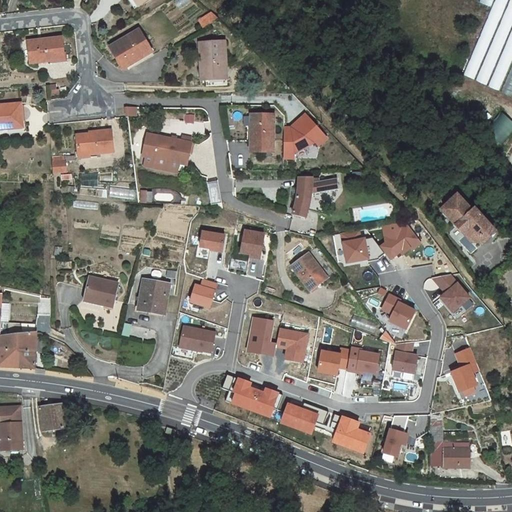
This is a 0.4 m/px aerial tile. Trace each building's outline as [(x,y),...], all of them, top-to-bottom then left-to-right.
[(125,0),(131,9),(137,5),(134,0),(125,0)] [(511,94),(511,0),(481,0),(480,3),(491,7),(465,78),(511,94)] [(198,20),(203,28),(218,19),(213,11),(198,20)] [(148,47),(139,29),(108,47),(117,68),(129,61),(128,59),(148,47)] [(63,39),(29,42),(31,64),(65,61),(63,39)] [(199,40),(198,70),(206,70),(205,78),(226,78),(226,40),(199,40)] [(152,54),(148,47),(128,59),(129,61),(131,65),(152,54)] [(22,105),(0,105),(0,129),(7,130),(7,125),(22,124),(22,105)] [(328,136),(307,111),(296,120),(300,125),(295,126),(292,124),(285,124),(285,155),(294,155),(294,149),(315,139),(319,143),(328,136)] [(274,112),(256,112),(256,126),(251,126),(251,149),(274,149),(274,112)] [(80,131),(80,148),(92,146),(92,150),(116,149),(115,128),(98,128),(98,130),(80,131)] [(156,155),(160,134),(149,132),(145,152),(148,153),(156,155)] [(181,162),(189,163),(194,141),(185,139),(160,134),(156,155),(155,156),(181,162)] [(156,155),(148,153),(146,163),(179,170),(181,162),(155,156),(156,155)] [(70,156),(57,158),(58,168),(71,166),(70,156)] [(312,181),(297,180),(297,190),(296,197),(294,205),(293,217),(306,219),(309,210),(310,203),(312,198),(338,191),(335,180),(312,186),(312,181)] [(222,203),(219,183),(210,185),(213,205),(222,203)] [(456,195),(440,209),(469,242),(479,245),(475,241),(490,228),(473,209),(470,211),(456,195)] [(382,226),(385,242),(380,246),(391,260),(401,254),(402,255),(410,250),(412,251),(423,244),(408,224),(402,227),(398,223),(382,226)] [(494,232),(490,228),(475,241),(479,245),(494,232)] [(266,233),(245,230),(240,254),(251,255),(250,258),(261,260),(266,233)] [(360,230),(341,234),(347,264),(371,261),(366,238),(362,239),(360,230)] [(203,231),(199,249),(223,253),(226,235),(203,231)] [(328,280),(311,257),(294,269),(311,293),(328,280)] [(452,275),(433,279),(446,295),(441,298),(453,313),(472,298),(452,275)] [(121,283),(91,276),(87,297),(107,302),(106,306),(116,308),(121,283)] [(218,284),(203,279),(202,285),(195,284),(190,303),(211,309),(218,284)] [(138,313),(147,315),(148,311),(149,309),(166,312),(171,285),(143,281),(138,313)] [(402,300),(390,293),(382,310),(393,315),(390,321),(408,330),(418,310),(401,302),(402,300)] [(107,302),(87,297),(86,304),(106,308),(106,306),(107,302)] [(167,312),(166,312),(149,309),(148,311),(147,315),(147,318),(165,321),(165,319),(166,319),(167,312)] [(275,321),(253,318),(248,351),(275,356),(276,348),(277,344),(271,342),(275,321)] [(216,333),(183,326),(179,348),(212,356),(216,333)] [(309,333),(280,328),(276,348),(286,350),(284,359),(304,363),(309,333)] [(21,329),(0,330),(0,360),(3,361),(17,362),(21,329)] [(32,365),(34,329),(21,329),(17,362),(21,363),(32,365)] [(415,342),(396,346),(393,370),(416,374),(419,355),(413,354),(415,342)] [(378,374),(381,354),(362,351),(363,346),(352,344),(351,349),(348,369),(348,370),(378,374)] [(340,354),(321,351),(318,371),(337,374),(338,367),(348,369),(351,349),(340,348),(340,354)] [(470,348),(456,354),(461,368),(451,373),(460,394),(480,386),(471,365),(476,363),(470,348)] [(281,393),(266,388),(265,392),(252,387),(253,384),(239,377),(231,403),(272,419),(281,393)] [(62,424),(59,401),(38,404),(41,426),(62,424)] [(321,415),(288,403),(280,423),(313,435),(321,415)] [(0,447),(21,447),(21,408),(0,408),(0,447)] [(361,423),(343,416),(333,444),(366,454),(372,434),(360,428),(361,423)] [(395,417),(393,426),(405,427),(407,418),(395,417)] [(409,436),(391,431),(385,454),(398,458),(401,445),(406,446),(409,436)] [(470,469),(470,448),(444,448),(444,468),(470,469)]
